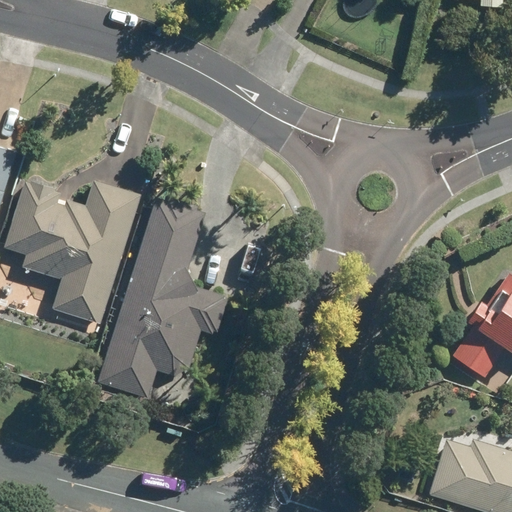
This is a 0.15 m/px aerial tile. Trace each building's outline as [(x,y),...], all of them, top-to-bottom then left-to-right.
[(0,193),(13,151),(0,147),(0,193)] [(87,178),(80,203),(57,197),(60,187),(22,176),(2,245),(23,251),(18,266),(59,277),(50,310),(100,324),(137,192),(87,178)] [(145,397),(154,369),(186,379),(202,330),(214,334),(226,293),(182,279),(203,212),(152,196),(94,381),(145,397)] [(479,309),(471,323),(465,320),(446,352),(484,375),(501,346),(511,352),(511,273),(504,268),(479,309)] [(511,511),(511,439),(483,429),(475,451),(442,441),(425,492),(489,511),(511,511)]
